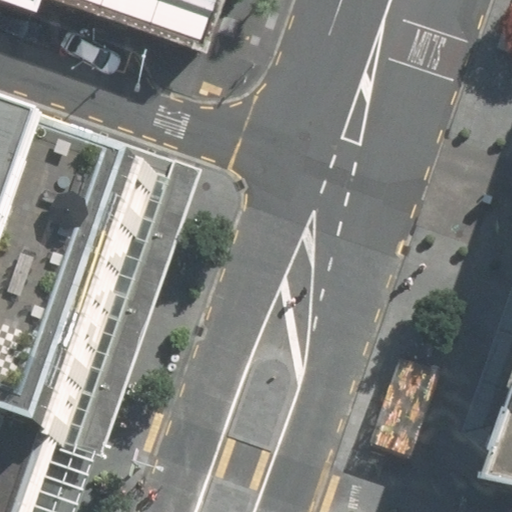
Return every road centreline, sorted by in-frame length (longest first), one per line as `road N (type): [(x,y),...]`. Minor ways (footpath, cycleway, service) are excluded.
road 1 (tertiary): [(161,511),(230,313),(336,165)]
road 2 (residential): [(0,50),(336,165)]
road 3 (tertiary): [(336,165),(326,359),(284,511)]
road 4 (tertiary): [(336,165),(393,0)]
